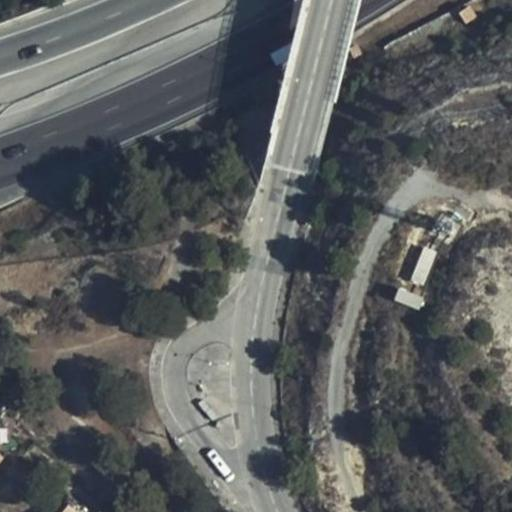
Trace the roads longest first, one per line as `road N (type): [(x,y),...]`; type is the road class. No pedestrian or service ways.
road 1 (unclassified): [(277,511),(252,401),(253,329),(323,0)]
road 2 (motorway): [(0,160),(148,104),(335,0)]
road 3 (motorway): [(148,0),(0,57)]
